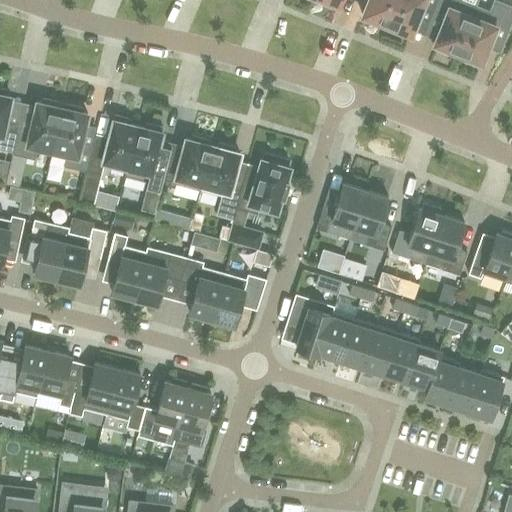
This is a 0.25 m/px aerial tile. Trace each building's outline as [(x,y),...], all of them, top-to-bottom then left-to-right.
[(395,0),(366,0),(362,13),(368,15),(368,21),(379,25),(383,22),(386,23),(395,0)] [(436,0),(395,0),(386,23),(389,24),(389,29),(401,34),(405,30),(410,33),(421,6),(431,10),(432,10),(436,0)] [(449,48),(457,51),(475,5),(461,0),(436,0),(432,10),(431,10),(431,11),(444,16),(433,42),(436,43),(434,48),(447,53),(449,48)] [(475,5),(457,51),(465,55),(464,59),(476,64),(478,60),(481,61),(495,25),(507,29),(511,15),(511,6),(495,0),(493,0),(490,11),(475,5)] [(0,148),(12,151),(17,130),(19,121),(6,119),(11,95),(6,94),(7,89),(0,87),(0,148)] [(36,150),(51,153),(62,102),(43,98),(42,102),(36,100),(29,133),(17,130),(12,151),(11,153),(34,158),(36,150)] [(62,102),(51,153),(65,156),(63,165),(86,170),(92,147),(80,144),(87,112),(82,111),(82,107),(62,102)] [(127,166),(137,124),(130,122),(132,118),(114,113),(102,159),(126,165),(127,166)] [(144,126),(137,124),(127,166),(126,165),(124,175),(148,181),(146,185),(160,189),(163,178),(168,162),(168,160),(173,141),(160,137),(163,126),(145,121),(144,126)] [(163,178),(200,188),(212,144),(207,143),(208,139),(191,134),(190,138),(185,137),(178,162),(168,160),(168,162),(163,178)] [(232,218),(235,206),(242,180),(232,177),(239,151),(235,150),(236,146),(218,141),(217,145),(212,144),(200,188),(221,194),(216,213),(232,218)] [(247,165),(242,180),(235,206),(247,209),(249,201),(276,210),(281,195),(283,195),(287,181),(285,180),(290,165),(287,165),(289,159),(265,152),(263,158),(261,157),(257,168),(247,165)] [(18,183),(21,171),(7,168),(5,180),(18,183)] [(85,172),(79,200),(93,204),(100,176),(85,172)] [(365,189),(342,182),(334,208),(323,205),(315,228),(349,238),(365,189)] [(388,196),(365,189),(349,238),(383,249),(391,226),(379,223),(388,196)] [(32,203),(21,201),(19,209),(30,211),(32,203)] [(416,245),(429,249),(441,213),(439,213),(441,208),(423,202),(421,207),(418,206),(410,232),(399,228),(391,251),(412,258),(416,245)] [(464,221),(441,213),(429,249),(425,262),(459,274),(466,251),(455,247),(464,221)] [(0,264),(1,265),(7,237),(19,240),(24,216),(11,214),(10,218),(0,216),(0,264)] [(33,271),(56,277),(67,230),(68,230),(69,226),(34,217),(28,241),(40,244),(33,271)] [(231,222),(230,226),(226,237),(257,247),(262,231),(231,222)] [(226,239),(226,237),(230,226),(222,224),(218,236),(226,239)] [(90,236),(68,230),(67,230),(56,277),(79,282),(86,253),(99,257),(106,229),(92,226),(90,236)] [(504,280),(511,255),(511,233),(502,230),(501,233),(495,231),(488,252),(476,247),(467,272),(480,276),(482,272),(504,280)] [(111,290),(134,296),(146,250),(145,250),(124,244),(127,235),(114,231),(107,258),(119,261),(111,290)] [(180,279),(186,255),(147,245),(145,250),(146,250),(134,296),(157,302),(164,274),(180,279)] [(321,251),(316,268),(338,275),(343,259),(343,257),(321,251)] [(203,260),(186,255),(180,279),(196,283),(189,311),(211,317),(224,271),(202,265),(203,260)] [(366,266),(343,259),(338,275),(361,282),(366,266)] [(246,277),(224,271),(211,317),(234,324),(241,297),(258,302),(266,277),(247,272),(246,277)] [(341,283),(318,276),(314,289),(336,296),(341,283)] [(360,297),(363,287),(351,283),(348,293),(360,297)] [(443,285),(436,306),(450,309),(457,290),(443,285)] [(374,290),(363,287),(360,297),(371,300),(374,290)] [(287,316),(303,321),(295,346),(319,353),(320,350),(319,350),(331,312),(332,310),(334,304),(295,292),(287,316)] [(403,311),(406,301),(395,297),(392,307),(403,311)] [(429,309),(406,301),(403,311),(426,319),(429,309)] [(492,310),(475,305),(471,316),(488,321),(492,310)] [(320,350),(341,357),(354,317),(332,310),(331,312),(319,350),(320,350)] [(450,316),(438,312),(435,322),(447,326),(450,316)] [(450,316),(447,326),(462,331),(465,321),(450,316)] [(375,324),(354,317),(341,357),(362,364),(375,324)] [(511,326),(510,323),(499,335),(511,344),(511,343),(511,326)] [(362,364),(384,371),(397,331),(375,324),(362,364)] [(491,337),(494,327),(482,324),(479,333),(491,337)] [(417,343),(418,343),(419,338),(397,331),(384,371),(406,379),(417,343)] [(439,350),(418,343),(417,343),(406,379),(426,385),(427,386),(437,354),(438,354),(439,350)] [(19,365),(8,362),(1,393),(0,393),(0,397),(13,400),(17,381),(38,386),(39,386),(47,349),(24,344),(19,365)] [(70,355),(47,349),(39,386),(38,386),(37,390),(60,396),(58,403),(70,406),(74,388),(77,378),(65,376),(70,355)] [(458,366),(460,361),(438,354),(437,354),(427,386),(426,385),(424,394),(446,402),(458,366)] [(94,361),(86,391),(74,388),(70,406),(69,411),(82,415),(84,407),(105,413),(117,367),(94,361)] [(479,373),(479,372),(458,366),(446,402),(468,409),(479,373)] [(117,367),(105,413),(128,419),(126,425),(138,428),(145,405),(132,402),(140,373),(117,367)] [(480,368),(479,372),(479,373),(468,409),(490,416),(503,375),(480,368)] [(171,376),(170,381),(165,380),(157,409),(145,405),(138,428),(151,432),(154,421),(176,426),(188,386),(185,385),(187,381),(171,376)] [(205,428),(201,427),(211,392),(206,391),(207,386),(191,382),(190,386),(188,386),(176,426),(173,437),(200,444),(205,428)] [(188,477),(192,463),(169,457),(165,471),(188,477)] [(37,488),(0,483),(0,507),(5,508),(4,511),(32,511),(34,500),(36,500),(37,488)] [(101,511),(102,508),(103,508),(105,496),(62,491),(59,511),(101,511)] [(171,511),(172,505),(129,499),(127,511),(171,511)]
